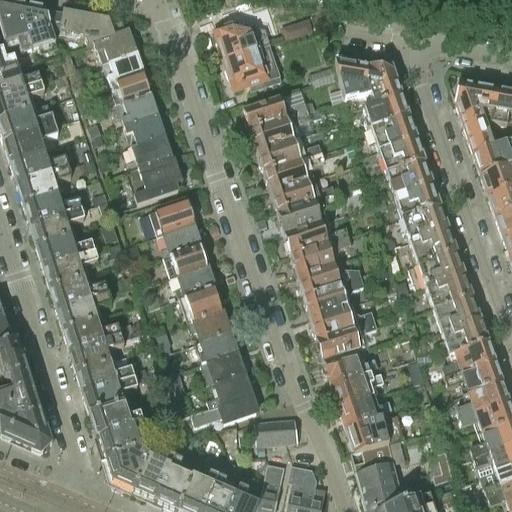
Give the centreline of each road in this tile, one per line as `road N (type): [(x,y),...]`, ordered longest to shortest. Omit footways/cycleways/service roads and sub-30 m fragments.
road 1 (residential): [(339,511),(155,8),(133,0)]
road 2 (residential): [(409,43),(511,343)]
road 3 (residential): [(0,217),(76,463),(67,502)]
